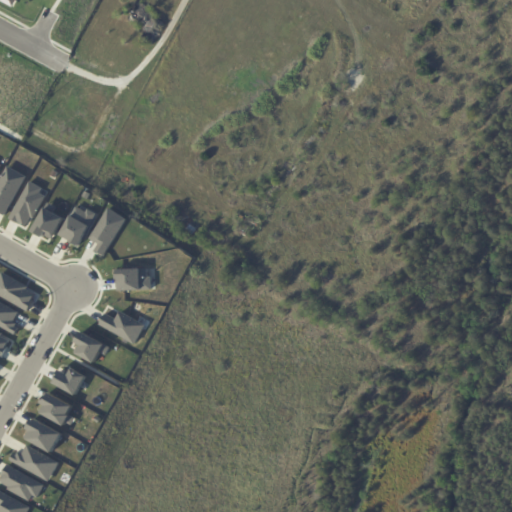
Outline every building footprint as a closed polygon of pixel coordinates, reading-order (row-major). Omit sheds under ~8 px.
[(137,6),(166,24),(153,45),(143,39),(149,29),(130,17),(137,6)] [(27,176),(8,166),(0,180),(0,212),(6,216),(27,176)] [(11,219),(30,227),(46,189),(27,181),(11,219)] [(56,207),(48,203),(32,232),(44,238),(45,235),(53,239),(64,218),(54,212),(56,207)] [(79,246),(96,216),(77,205),(60,236),(79,246)] [(90,239),(99,244),(95,251),(104,257),(127,219),(109,208),(90,239)] [(185,215),(205,233),(197,241),(178,223),(185,215)] [(150,269),(115,270),(115,279),(119,279),(119,291),(150,290),(150,269)] [(0,297),(28,311),(37,291),(0,273),(0,297)] [(0,326),(16,334),(19,325),(14,323),(19,310),(0,302),(0,326)] [(116,319),(106,314),(100,326),(136,344),(146,325),(120,312),(116,319)] [(0,354),(3,355),(11,337),(0,332),(0,354)] [(105,344),(81,332),(76,343),(80,346),(76,353),(95,363),(105,344)] [(78,394),(85,376),(61,367),(54,385),(78,394)] [(74,407),(49,393),(38,412),(64,426),(74,407)] [(62,433),(34,419),(24,438),(52,453),(62,433)] [(59,462),(27,445),(22,455),(15,452),(10,462),(49,482),(59,462)] [(0,485),(31,499),(33,495),(38,498),(45,483),(6,466),(0,479),(0,485)] [(28,511),(31,506),(0,491),(0,511),(28,511)]
